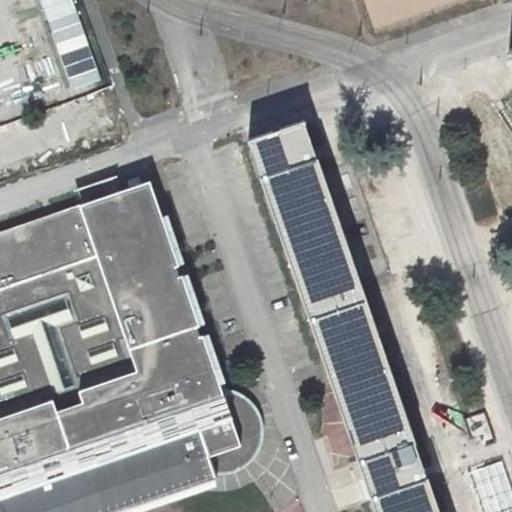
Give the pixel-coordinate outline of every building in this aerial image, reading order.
[(48,28),(77,99),(108,86),(79,16),(48,28)] [(440,511),(306,120),(250,139),(251,141),(252,141),(362,461),(366,459),(367,464),(372,479),(377,494),(373,495),(379,511),(440,511)] [(0,511),(116,511),(218,477),(216,476),(223,475),(231,475),(245,471),(253,464),(261,456),(265,448),(266,436),(265,428),(264,419),(262,413),(253,404),(246,397),(234,392),(224,391),(204,333),(199,335),(196,327),(201,326),(183,274),(178,275),(177,272),(175,268),(180,265),(150,180),(141,183),(139,177),(128,180),(130,187),(80,204),(54,214),(55,218),(52,219),(48,220),(47,217),(0,232),(0,511)] [(293,370),(298,389),(316,384),(312,366),(293,370)] [(373,495),(377,494),(372,479),(367,464),(366,459),(362,461),(373,495)] [(489,511),(511,511),(511,504),(500,470),(477,478),(489,511)]
